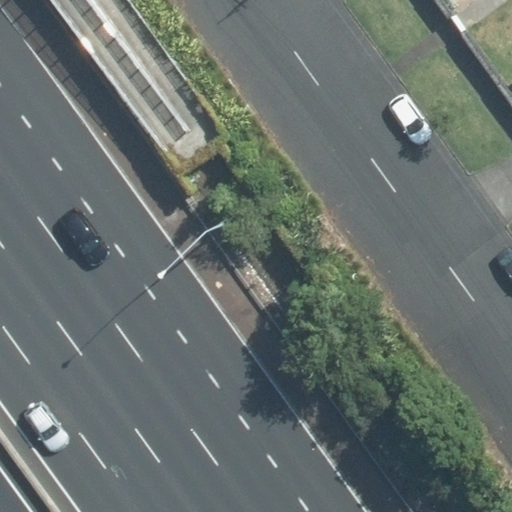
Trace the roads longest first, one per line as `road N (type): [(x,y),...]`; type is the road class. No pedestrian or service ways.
road 1 (residential): [(269,0),(511,336)]
road 2 (motorway): [(0,302),(152,511)]
